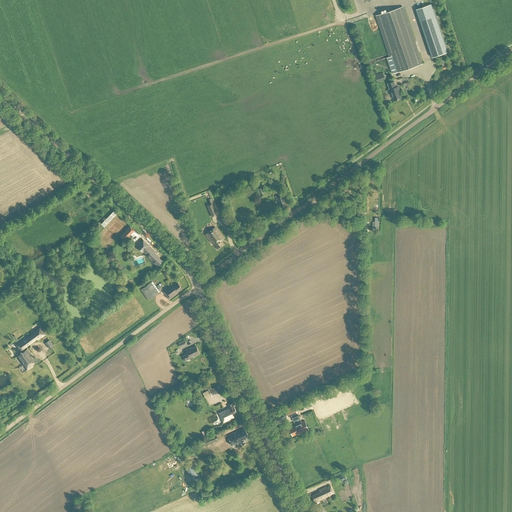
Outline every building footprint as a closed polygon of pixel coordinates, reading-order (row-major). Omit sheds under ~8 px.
[(432,57),(447,52),(431,4),(416,9),(432,57)] [(395,72),(422,63),(403,7),(376,16),(395,72)] [(375,82),(385,79),(383,73),(373,76),(375,82)] [(390,90),(394,101),(401,98),(399,92),(400,92),(398,86),(396,87),(394,81),(387,83),(389,90),(390,90)] [(266,194),(266,192),(264,187),(258,189),(260,197),(266,194)] [(281,207),(288,205),(286,200),(285,198),(286,198),(284,194),(275,197),(276,200),(278,200),(281,207)] [(219,214),(214,202),(207,205),(212,217),(219,214)] [(103,222),(106,225),(116,214),(113,211),(103,222)] [(129,226),(120,236),(124,241),(134,231),(129,226)] [(224,239),(216,227),(205,235),(210,243),(212,242),(217,249),(224,244),(221,241),(224,239)] [(142,239),(136,246),(144,254),(145,253),(147,255),(147,256),(158,266),(163,260),(159,258),(160,257),(155,252),(156,251),(142,239)] [(140,290),(148,300),(160,292),(152,281),(140,290)] [(177,282),(174,285),(173,283),(171,284),(163,290),(170,300),(180,293),(179,291),(182,289),(177,282)] [(37,341),(46,334),(41,326),(30,334),(31,335),(26,338),(25,337),(15,345),(20,352),(22,350),(23,352),(19,355),(17,356),(26,369),(26,372),(33,366),(32,365),(35,363),(29,354),(30,353),(27,349),(25,350),(24,349),(36,340),(37,341)] [(45,342),(49,348),(54,345),(50,339),(45,342)] [(200,353),(197,346),(192,348),(192,347),(186,350),(188,354),(183,356),(185,361),(196,356),(195,355),(200,353)] [(211,387),(209,388),(212,396),(221,391),(218,385),(212,389),(211,387)] [(237,412),(233,403),(228,405),(229,408),(228,408),(218,413),(223,424),(235,418),(233,414),(237,412)] [(287,417),(297,412),(294,406),(284,410),(287,417)] [(300,434),(308,430),(304,421),(295,425),(296,426),(289,429),(293,436),(299,433),(300,434)] [(243,439),(248,436),(245,429),(237,433),(236,431),(227,436),(232,446),(244,440),(243,439)] [(220,432),(206,439),(208,444),(223,437),(220,432)] [(195,465),(187,468),(191,480),(200,477),(195,465)] [(323,499),(334,494),(330,485),(319,490),(320,492),(312,495),(315,502),(323,498),(323,499)]
